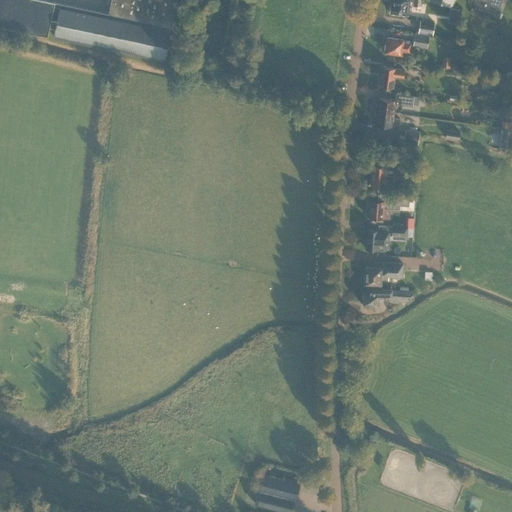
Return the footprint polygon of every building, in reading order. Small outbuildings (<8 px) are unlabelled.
[(111,0),(109,12),(55,1),(52,0),(0,0),(0,24),(48,34),(50,25),(56,26),(54,35),(164,59),(176,0),(111,0)] [(408,13),(409,0),(392,0),(392,2),(391,2),(391,4),(390,5),(390,8),(390,9),(390,11),(408,13)] [(420,19),(418,32),(432,34),(434,21),(420,19)] [(427,47),(429,35),(415,33),(413,45),(427,47)] [(409,51),(411,42),(403,41),(403,38),(387,36),(386,41),(385,43),(384,47),(385,50),(401,53),(401,50),(409,51)] [(444,56),(442,66),(450,67),(451,57),(444,56)] [(403,76),(404,68),(395,67),(396,66),(382,64),(381,71),(380,77),(379,84),(393,86),(394,75),(403,76)] [(418,104),(419,96),(411,95),(396,92),(395,98),(380,96),(380,101),(378,101),(378,103),(376,103),(376,107),(377,108),(377,110),(393,112),(394,107),(401,108),(402,101),(410,103),(418,104)] [(393,116),(393,112),(377,110),(377,111),(375,111),(375,116),(376,116),(376,118),(377,118),(377,123),(391,125),(391,128),(398,129),(400,117),(393,116)] [(459,139),(460,130),(447,128),(445,136),(459,139)] [(407,135),(406,141),(417,143),(418,131),(408,129),(408,130),(407,135)] [(410,183),(410,177),(411,169),(393,168),(393,169),(386,168),(387,164),(372,162),(370,186),(385,187),(386,179),(393,179),(392,182),(410,183)] [(384,207),(400,208),(400,204),(409,204),(409,194),(390,193),(389,199),(384,199),(369,198),(368,216),(383,217),(384,207)] [(382,224),(382,229),(381,229),(379,229),(378,229),(367,228),(366,248),(378,249),(378,241),(388,241),(389,234),(406,235),(407,235),(411,235),(412,227),(407,226),(405,226),(392,225),(382,224)] [(365,281),(365,282),(381,283),(381,278),(388,279),(388,275),(402,276),(403,262),(383,261),(382,267),(365,266),(365,275),(364,276),(364,280),(365,281)] [(433,271),(425,270),(425,279),(433,279),(433,271)] [(363,304),(379,305),(379,295),(391,296),(391,299),(407,300),(408,295),(411,295),(411,289),(408,289),(408,286),(400,285),(400,288),(368,287),(368,291),(363,291),(363,304)] [(265,473),(261,489),(258,489),(255,502),(290,511),(293,498),(295,499),(300,478),(294,476),(293,480),(265,473)]
